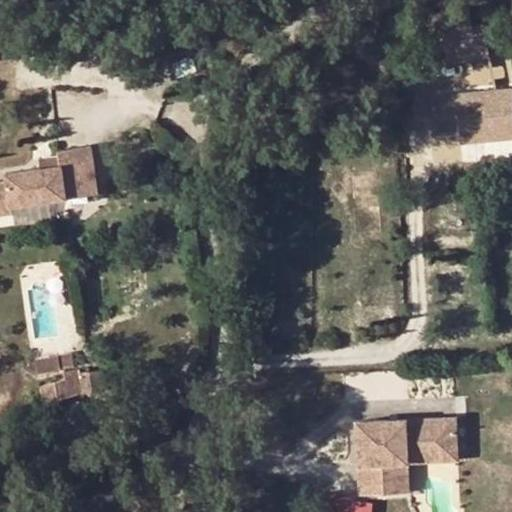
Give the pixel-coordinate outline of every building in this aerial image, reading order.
[(441,38),(472,34),(471,29),(468,8),(428,14),(432,39),(441,38)] [(383,33),(358,42),(365,61),(403,48),(392,16),(378,21),(383,33)] [(472,34),(441,38),(446,68),(488,60),(481,27),(471,29),(472,34)] [(511,89),(432,98),(436,136),(460,134),(461,145),(496,141),(495,133),(511,131),(511,89)] [(496,141),(461,145),(463,165),(511,159),(511,131),(495,133),(496,141)] [(18,210),(69,203),(66,187),(94,183),(88,152),(61,157),(61,160),(63,170),(45,174),(14,179),(14,184),(0,185),(0,220),(19,217),(18,210)] [(63,170),(61,160),(43,163),(45,174),(63,170)] [(69,203),(97,199),(94,183),(66,187),(69,203)] [(69,360),(70,371),(85,370),(84,359),(69,360)] [(46,362),(47,377),(70,375),(70,371),(69,360),(46,362)] [(100,392),(99,372),(85,374),(77,375),(77,372),(72,373),(72,375),(64,378),(51,383),(57,400),(69,396),(81,393),(94,392),(100,392)] [(461,453),(458,410),(359,415),(362,487),(396,486),(394,456),(410,455),(461,453)] [(410,455),(394,456),(396,486),(411,485),(410,455)] [(330,497),(329,511),(371,511),(372,498),(330,497)]
